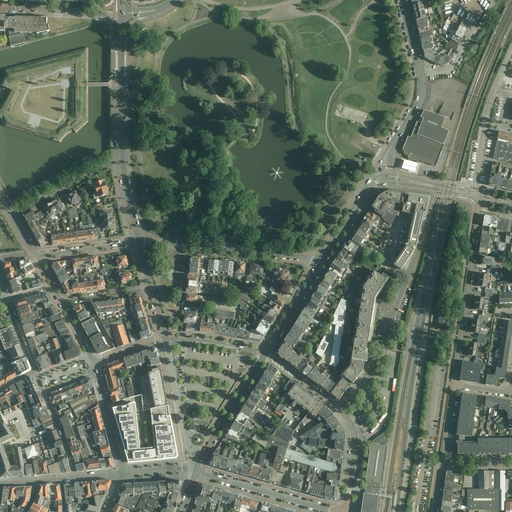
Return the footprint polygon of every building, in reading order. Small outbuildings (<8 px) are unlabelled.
[(429,5),(427,1),(412,6),(414,13),(426,10),(425,7),(429,5)] [(434,8),(436,15),(440,14),(443,14),(441,6),(434,8)] [(429,17),(428,9),(426,10),(414,13),(415,20),(427,17),(429,17)] [(471,23),(463,19),(464,18),(454,13),(452,18),(449,16),(447,20),(451,21),(457,24),(457,25),(467,30),(471,23)] [(16,19),(11,19),(0,18),(0,31),(5,31),(5,29),(11,29),(12,29),(12,31),(9,32),(6,32),(8,42),(10,41),(11,45),(25,41),(24,34),(23,34),(23,33),(37,33),(37,34),(37,35),(50,32),(48,25),(47,25),(47,18),(47,17),(44,18),(20,18),(20,16),(20,19),(16,19)] [(428,22),(427,17),(415,20),(417,26),(416,26),(417,29),(428,26),(430,26),(429,22),(428,22)] [(467,30),(457,25),(454,29),(457,31),(464,35),(465,32),(466,33),(467,31),(467,30)] [(432,31),(419,34),(420,40),(430,37),(433,37),(434,36),(433,33),(432,31)] [(464,35),(457,31),(456,33),(453,32),(451,31),(450,32),(451,33),(455,35),(462,39),(463,37),(464,35)] [(455,35),(451,33),(449,36),(446,36),(446,38),(450,38),(459,44),(460,41),(461,42),(462,40),(462,39),(455,35)] [(431,40),(430,37),(420,40),(420,41),(420,43),(421,42),(422,45),(433,43),(432,40),(431,40)] [(459,45),(450,40),(446,47),(445,49),(448,50),(450,51),(453,45),(457,48),(459,45)] [(436,55),(433,62),(435,63),(435,64),(436,64),(437,64),(441,57),(442,55),(445,51),(444,50),(437,55),(436,55)] [(436,53),(435,53),(424,56),(425,58),(432,62),(433,62),(436,55),(437,55),(436,53)] [(445,56),(442,55),(441,57),(437,64),(437,65),(438,65),(439,66),(440,66),(441,67),(442,65),(448,54),(446,53),(445,56)] [(449,53),(448,54),(442,65),(444,66),(445,65),(446,65),(448,64),(453,55),(449,53)] [(411,138),(408,137),(403,150),(405,155),(409,157),(408,158),(420,163),(420,162),(421,161),(435,167),(449,131),(442,128),(445,118),(424,111),(420,118),(423,119),(421,124),(420,123),(419,126),(416,125),(411,138)] [(511,134),(499,132),(493,158),(493,159),(511,163),(511,134)] [(418,163),(404,159),(402,168),(415,172),(418,163)] [(492,162),(492,163),(490,176),(497,177),(498,175),(500,167),(500,164),(492,162)] [(498,175),(497,177),(495,187),(501,188),(504,177),(498,175)] [(497,177),(490,176),(489,184),(490,186),(495,187),(497,177)] [(510,178),(504,177),(501,188),(507,190),(510,178)] [(90,185),(91,187),(95,186),(96,190),(107,187),(106,182),(104,183),(103,181),(95,183),(90,185)] [(108,191),(107,187),(96,190),(97,194),(93,195),(94,198),(98,197),(98,198),(104,196),(109,195),(108,192),(108,191)] [(67,197),(69,201),(71,205),(80,200),(79,198),(78,198),(77,195),(77,194),(76,194),(77,192),(75,191),(73,192),(72,194),(67,197)] [(407,197),(402,196),(403,193),(402,193),(402,194),(399,194),(399,192),(395,191),(391,191),(387,191),(383,192),(380,194),(377,197),(375,200),(373,203),(374,204),(372,207),(371,207),(373,208),(372,210),(376,213),(381,216),(381,217),(384,221),(381,227),(387,231),(396,216),(403,204),(405,201),(407,197)] [(407,203),(426,208),(428,199),(409,195),(407,203)] [(53,203),(52,203),(58,214),(62,212),(62,213),(65,211),(65,210),(66,210),(63,203),(62,204),(60,201),(59,202),(59,200),(57,201),(53,203)] [(58,214),(52,203),(48,206),(47,207),(47,208),(47,209),(48,212),(47,212),(49,215),(47,217),(50,222),(53,221),(52,219),(55,217),(54,216),(58,214)] [(415,207),(403,204),(396,216),(405,221),(407,214),(413,215),(415,207)] [(415,211),(412,222),(408,244),(409,244),(411,245),(412,245),(416,246),(421,224),(423,213),(424,213),(425,211),(426,211),(426,209),(425,208),(423,208),(423,210),(421,209),(420,210),(421,210),(423,210),(423,212),(420,212),(415,211)] [(33,210),(28,213),(27,214),(26,214),(24,215),(23,216),(28,225),(36,220),(43,216),(41,212),(38,214),(34,216),(33,214),(35,213),(33,210)] [(99,217),(101,218),(100,225),(105,225),(105,229),(106,229),(107,230),(108,230),(109,229),(113,230),(114,219),(111,219),(112,213),(99,211),(99,217)] [(369,213),(368,214),(367,214),(366,215),(365,216),(366,217),(376,224),(381,217),(381,216),(376,213),(374,215),(370,213),(369,213)] [(487,227),(486,232),(489,232),(489,229),(490,220),(491,217),(486,216),(484,217),(482,226),(487,227)] [(374,232),(379,236),(382,232),(375,228),(377,225),(376,224),(366,217),(365,218),(364,218),(363,219),(363,221),(362,223),(371,229),(371,230),(374,232)] [(498,218),(491,217),(490,220),(489,229),(489,232),(488,237),(490,237),(495,238),(495,236),(496,231),(495,231),(498,218)] [(39,226),(36,220),(28,225),(31,230),(39,226)] [(83,229),(82,223),(80,223),(81,228),(80,228),(80,230),(76,230),(78,242),(85,241),(83,229)] [(362,223),(360,225),(360,226),(359,226),(358,228),(358,229),(368,235),(371,230),(371,229),(362,223)] [(89,224),(89,228),(91,240),(97,240),(96,229),(93,229),(92,224),(89,224)] [(42,232),(39,226),(31,230),(34,236),(42,232)] [(70,226),(71,231),(70,231),(72,243),(78,242),(76,230),(74,231),(73,226),(70,226)] [(91,240),(89,228),(83,229),(85,241),(91,240)] [(368,235),(358,229),(355,235),(364,241),(367,237),(368,235)] [(44,231),(42,232),(34,236),(38,242),(46,237),(47,236),(44,231)] [(60,245),(58,233),(51,234),(52,240),(53,246),(60,245)] [(364,241),(355,235),(354,235),(353,236),(352,237),(352,238),(353,238),(351,240),(355,243),(360,246),(362,244),(363,245),(365,242),(364,241)] [(48,240),(46,237),(38,242),(40,247),(42,247),(53,246),(52,240),(47,241),(48,240)] [(345,245),(344,246),(342,249),(353,256),(355,253),(356,254),(358,251),(359,252),(361,248),(355,244),(350,241),(350,242),(349,242),(348,244),(348,245),(347,246),(345,245)] [(407,246),(394,265),(401,270),(414,250),(411,248),(410,247),(408,246),(407,246)] [(353,256),(342,249),(339,254),(353,263),(354,262),(352,261),(353,259),(352,258),(353,256)] [(353,263),(339,254),(336,259),(347,266),(348,263),(350,264),(351,263),(352,264),(352,265),(355,266),(356,264),(353,263)] [(98,263),(97,257),(91,258),(92,267),(96,267),(96,269),(100,269),(99,263),(98,263)] [(117,261),(117,264),(118,264),(118,265),(119,265),(119,267),(123,266),(124,268),(127,268),(128,267),(127,265),(128,265),(128,264),(128,263),(127,262),(126,257),(118,258),(118,261),(117,261)] [(496,257),(496,259),(483,257),(483,260),(481,261),(481,263),(482,264),(482,265),(490,266),(490,270),(495,271),(495,272),(501,273),(501,271),(500,270),(498,270),(499,268),(498,267),(495,266),(496,261),(499,261),(500,257),(496,257)] [(87,273),(85,259),(82,259),(81,259),(80,259),(80,260),(79,260),(79,259),(80,270),(84,269),(84,274),(85,274),(85,276),(87,275),(87,273)] [(336,259),(333,264),(329,271),(340,278),(341,278),(343,276),(344,276),(345,274),(346,272),(347,270),(346,270),(348,267),(347,266),(336,259)] [(28,260),(14,262),(16,267),(16,269),(17,271),(19,270),(31,264),(29,260),(28,260)] [(73,264),(73,260),(54,263),(51,267),(55,273),(64,269),(73,264)] [(237,263),(237,267),(234,266),(233,273),(236,273),(236,279),(239,279),(239,276),(244,277),(245,264),(245,263),(243,263),(242,264),(237,263)] [(19,273),(21,276),(28,273),(34,270),(31,264),(19,270),(21,273),(19,273)] [(247,267),(247,270),(246,282),(252,282),(253,274),(256,275),(257,264),(253,264),(253,265),(250,265),(250,267),(247,267)] [(16,269),(16,267),(9,269),(4,270),(6,275),(14,272),(13,269),(16,269)] [(74,271),(73,267),(71,269),(66,271),(64,269),(55,273),(58,279),(67,274),(72,271),(74,271)] [(480,274),(479,277),(478,280),(488,282),(488,278),(492,278),(492,274),(495,275),(495,272),(495,271),(490,270),(487,269),(487,275),(480,274)] [(276,270),(274,270),(273,270),(272,271),(272,272),(272,273),(273,274),(274,274),(275,274),(275,275),(273,275),(273,281),(278,282),(281,282),(281,281),(288,281),(289,280),(289,278),(289,277),(289,276),(288,276),(288,274),(290,273),(288,271),(287,272),(281,271),(282,270),(278,270),(276,270)] [(340,278),(329,271),(325,276),(340,284),(338,283),(339,281),(338,280),(340,278)] [(351,365),(342,376),(353,384),(363,371),(365,356),(369,356),(368,359),(378,295),(389,278),(382,274),(381,276),(374,271),(363,288),(351,365)] [(15,272),(14,272),(6,275),(8,282),(17,278),(15,272)] [(29,275),(28,273),(21,276),(20,277),(17,278),(8,282),(10,289),(23,285),(26,283),(24,278),(29,275)] [(121,277),(122,284),(127,283),(127,281),(131,280),(132,279),(132,277),(131,276),(130,276),(130,273),(124,274),(124,273),(115,274),(116,277),(119,276),(119,277),(121,277)] [(75,277),(74,274),(72,275),(69,277),(67,274),(58,279),(61,285),(67,281),(75,277)] [(92,291),(90,276),(87,277),(88,279),(84,280),(86,292),(87,292),(88,292),(89,292),(92,291)] [(93,276),(90,276),(92,291),(95,291),(96,291),(97,291),(98,291),(99,290),(97,281),(94,281),(93,276)] [(340,284),(325,276),(322,281),(333,288),(335,285),(336,286),(337,284),(339,286),(340,284)] [(39,280),(34,281),(30,282),(31,285),(28,286),(29,290),(41,286),(42,285),(39,280)] [(488,282),(478,280),(478,284),(478,287),(486,288),(486,289),(485,289),(485,293),(486,293),(492,294),(493,290),(490,289),(491,285),(487,285),(488,282)] [(70,287),(67,281),(61,285),(66,295),(67,295),(74,294),(73,294),(74,294),(73,287),(70,287)] [(278,282),(273,281),(272,286),(270,290),(275,293),(276,292),(279,294),(279,293),(284,295),(285,289),(280,288),(277,287),(278,282)] [(333,288),(322,281),(319,286),(333,295),(334,294),(332,293),(334,289),(333,288)] [(25,291),(23,285),(10,289),(11,294),(13,294),(21,292),(25,291)] [(333,295),(319,286),(316,291),(327,298),(328,295),(330,296),(331,294),(333,296),(333,295)] [(240,289),(240,298),(241,298),(247,302),(247,303),(248,303),(254,294),(245,289),(245,290),(240,289)] [(327,298),(316,291),(313,296),(325,304),(327,301),(325,300),(327,298)] [(273,293),(269,299),(282,308),(286,302),(281,299),(284,295),(279,293),(279,294),(276,292),(275,293),(275,295),(273,293)] [(45,293),(41,294),(43,299),(44,299),(46,303),(51,302),(47,294),(45,293)] [(492,294),(486,293),(485,298),(476,297),(476,300),(475,300),(475,303),(485,304),(485,301),(488,301),(489,297),(492,297),(492,294)] [(325,304),(313,296),(309,301),(322,309),(324,307),(323,307),(325,304)] [(33,302),(32,297),(24,299),(26,305),(28,304),(29,308),(36,306),(35,304),(40,303),(40,300),(33,302)] [(141,300),(140,297),(130,298),(130,299),(133,307),(142,304),(142,303),(142,302),(142,301),(141,300)] [(26,305),(24,299),(14,302),(16,308),(26,305)] [(334,315),(330,323),(336,325),(343,328),(343,327),(344,325),(344,322),(344,320),(345,317),(345,315),(345,312),(346,310),(346,307),(346,305),(347,302),(346,302),(344,301),(342,299),(341,299),(339,305),(336,310),(336,311),(334,315)] [(277,306),(271,301),(267,307),(278,314),(280,311),(282,308),(277,306)] [(322,309),(309,301),(305,309),(315,315),(317,316),(322,309)] [(54,306),(51,302),(46,303),(43,304),(44,307),(37,309),(38,311),(40,311),(44,309),(46,308),(54,306)] [(100,314),(99,303),(91,304),(96,313),(97,315),(100,314)] [(485,304),(475,303),(474,307),(475,307),(474,310),(483,311),(482,316),(489,317),(489,316),(489,313),(486,313),(487,308),(484,308),(485,304)] [(28,304),(26,305),(16,308),(19,317),(38,311),(37,309),(36,306),(29,308),(28,304)] [(144,310),(142,304),(133,307),(134,310),(132,311),(133,314),(144,310)] [(85,310),(83,305),(74,306),(73,307),(77,314),(85,310)] [(267,307),(263,305),(261,308),(267,311),(267,310),(269,311),(267,315),(275,320),(277,316),(278,314),(267,307)] [(58,314),(54,306),(46,308),(44,309),(47,318),(49,317),(52,316),(58,314)] [(301,314),(318,324),(319,322),(315,320),(314,321),(313,320),(315,315),(305,309),(303,312),(302,312),(301,314)] [(144,311),(144,310),(133,314),(132,314),(133,318),(134,318),(135,320),(146,317),(145,314),(145,315),(145,314),(145,313),(145,312),(144,311)] [(267,315),(259,310),(257,313),(262,316),(261,319),(271,326),(273,322),(275,320),(267,315)] [(41,316),(40,311),(38,311),(19,317),(21,322),(41,316)] [(86,311),(81,313),(77,315),(80,322),(82,324),(87,322),(85,319),(89,317),(86,311)] [(186,326),(186,332),(200,332),(201,323),(198,323),(196,323),(196,314),(184,313),(184,323),(188,323),(188,326),(186,326)] [(60,319),(58,314),(52,316),(49,317),(47,318),(45,318),(47,324),(42,326),(43,329),(52,326),(51,322),(53,321),(60,319)] [(301,314),(300,315),(300,316),(300,317),(298,320),(308,326),(310,323),(316,327),(318,324),(301,314)] [(478,320),(473,320),(473,323),(472,323),(472,326),(481,328),(482,324),(485,325),(485,323),(488,323),(489,316),(489,317),(482,316),(479,315),(478,320)] [(42,319),(41,316),(21,322),(22,327),(32,323),(40,320),(42,319)] [(147,319),(146,317),(135,320),(135,323),(134,323),(136,328),(137,327),(148,323),(148,322),(148,321),(147,319)] [(109,349),(96,323),(93,318),(87,322),(82,324),(98,354),(100,354),(110,350),(109,349)] [(271,326),(261,319),(258,323),(254,320),(253,321),(252,321),(267,331),(269,329),(271,326)] [(43,329),(42,326),(40,320),(32,323),(22,327),(25,335),(33,332),(32,330),(36,328),(37,330),(40,329),(40,330),(43,329)] [(129,343),(122,320),(110,324),(110,323),(103,325),(110,338),(113,337),(112,336),(114,336),(118,347),(117,347),(117,348),(122,346),(125,345),(130,344),(130,343),(129,343)] [(295,325),(311,335),(312,333),(306,330),(308,326),(298,320),(295,325)] [(62,321),(54,324),(58,332),(58,331),(66,328),(62,321)] [(267,331),(252,321),(251,323),(252,323),(252,324),(256,327),(253,330),(264,337),(266,333),(267,331)] [(150,330),(148,323),(137,327),(138,330),(140,329),(141,333),(150,330)] [(241,323),(239,323),(238,327),(237,327),(237,330),(233,329),(231,336),(231,337),(237,338),(239,328),(240,328),(241,323)] [(246,326),(245,325),(244,325),(243,329),(240,328),(239,328),(237,338),(243,339),(246,326)] [(249,327),(246,325),(246,326),(243,339),(249,341),(249,340),(251,330),(250,330),(248,329),(249,327)] [(295,325),(294,326),(291,330),(302,337),(303,334),(309,338),(311,335),(295,325)] [(56,336),(52,326),(43,329),(40,330),(42,334),(45,333),(48,340),(49,344),(51,350),(48,352),(50,357),(54,366),(56,365),(64,362),(62,353),(57,341),(70,336),(69,334),(56,338),(56,336)] [(481,328),(472,326),(471,330),(472,330),(471,333),(479,334),(478,339),(479,339),(485,340),(490,341),(490,339),(486,338),(486,335),(485,334),(485,332),(481,331),(481,328)] [(8,329),(0,331),(0,339),(5,351),(8,350),(19,346),(18,345),(11,328),(8,329)] [(69,334),(66,328),(58,331),(60,334),(56,336),(56,338),(69,334)] [(252,329),(251,330),(249,340),(255,341),(254,341),(255,341),(259,342),(261,342),(261,341),(264,337),(253,330),(252,329)] [(151,332),(150,330),(141,333),(130,336),(132,343),(152,337),(152,336),(153,335),(152,333),(151,332)] [(302,337),(291,330),(289,334),(288,336),(298,343),(303,347),(305,344),(299,341),(302,337)] [(322,341),(316,354),(322,358),(329,344),(327,343),(328,331),(327,330),(322,341)] [(35,337),(33,332),(25,335),(27,340),(35,337)] [(45,333),(42,334),(39,335),(36,336),(35,337),(27,340),(31,351),(42,347),(40,343),(48,340),(45,333)] [(76,348),(70,336),(57,341),(62,353),(76,348)] [(298,343),(288,336),(286,338),(286,339),(284,341),(294,349),(298,343)] [(485,340),(479,339),(478,344),(470,343),(469,346),(468,349),(477,350),(478,347),(481,347),(481,346),(482,346),(482,342),(485,343),(485,340)] [(294,349),(284,341),(284,342),(285,342),(284,343),(283,345),(280,348),(280,349),(276,354),(281,358),(282,358),(289,364),(290,364),(294,367),(295,368),(296,368),(303,358),(304,357),(294,349)] [(51,350),(49,344),(42,347),(31,351),(34,357),(41,355),(48,352),(51,350)] [(21,350),(19,346),(8,350),(10,354),(10,355),(21,350)] [(79,354),(76,348),(62,353),(64,362),(79,356),(79,354)] [(142,352),(142,353),(144,361),(147,360),(159,358),(158,352),(157,352),(157,350),(155,349),(153,349),(147,351),(143,352),(142,352),(142,353),(142,352)] [(477,350),(468,349),(468,353),(468,356),(476,357),(476,359),(475,359),(474,363),(481,365),(481,360),(479,360),(480,354),(477,354),(477,350)] [(23,355),(21,350),(10,355),(10,354),(3,357),(4,360),(11,357),(12,359),(23,355)] [(50,357),(48,352),(41,355),(34,357),(34,358),(40,372),(54,366),(50,357)] [(144,361),(142,353),(136,354),(139,365),(145,363),(144,361)] [(139,365),(136,354),(130,356),(133,366),(139,365)] [(25,360),(23,355),(12,359),(0,364),(0,370),(5,368),(11,365),(14,364),(13,363),(18,361),(19,363),(25,360)] [(133,366),(130,356),(123,358),(126,367),(127,368),(133,366)] [(126,367),(123,358),(121,359),(116,361),(122,376),(122,378),(125,377),(123,372),(126,370),(125,367),(126,367)] [(159,362),(159,358),(147,360),(148,367),(160,365),(160,362),(159,362)] [(309,362),(303,358),(296,368),(301,373),(309,362)] [(29,370),(25,360),(19,363),(18,361),(13,363),(14,364),(11,365),(12,368),(14,371),(16,377),(18,376),(29,370)] [(122,376),(116,361),(111,363),(114,372),(115,371),(117,370),(120,376),(122,376)] [(311,364),(309,362),(301,373),(307,377),(315,365),(313,363),(311,364)] [(474,363),(463,362),(460,381),(478,384),(479,379),(481,365),(474,363)] [(114,372),(111,363),(104,366),(103,368),(106,379),(116,376),(116,373),(115,371),(114,372)] [(12,368),(11,365),(5,368),(11,380),(16,377),(14,371),(12,368)] [(273,366),(271,365),(269,365),(266,371),(276,378),(278,374),(280,375),(281,373),(282,374),(282,373),(273,366)] [(318,367),(316,366),(307,377),(309,379),(311,380),(320,369),(318,367)] [(322,370),(320,369),(311,380),(315,383),(326,369),(326,368),(324,367),(322,370)] [(11,380),(5,368),(0,370),(0,372),(5,383),(11,380)] [(506,369),(496,368),(495,374),(498,379),(505,379),(506,369)] [(161,369),(152,370),(152,372),(139,377),(142,395),(143,395),(143,411),(162,407),(167,406),(168,406),(161,369)] [(331,373),(326,369),(315,383),(321,387),(331,373)] [(335,369),(331,373),(321,387),(326,391),(338,375),(337,375),(340,372),(338,371),(335,369)] [(276,378),(266,371),(262,376),(273,383),(275,380),(279,382),(280,381),(281,382),(281,381),(276,378)] [(342,379),(338,375),(326,391),(330,395),(342,379)] [(493,376),(487,375),(485,385),(495,386),(496,380),(493,376)] [(117,379),(116,376),(106,379),(108,384),(121,381),(120,378),(117,379)] [(273,383),(262,376),(259,382),(268,389),(270,386),(274,388),(276,385),(273,383)] [(30,377),(23,380),(21,381),(23,386),(26,385),(27,387),(34,383),(32,378),(30,377)] [(90,378),(80,382),(82,386),(89,397),(91,396),(90,394),(95,392),(95,393),(95,392),(92,379),(90,378)] [(296,384),(290,379),(286,385),(282,389),(286,392),(284,395),(286,397),(287,395),(296,384)] [(349,384),(342,379),(330,395),(336,399),(337,398),(339,400),(344,393),(343,393),(344,392),(345,392),(350,385),(349,384)] [(125,387),(123,380),(121,381),(108,384),(109,391),(125,387)] [(24,388),(23,386),(21,381),(16,384),(18,391),(24,388)] [(72,409),(91,400),(89,397),(82,386),(80,382),(73,385),(77,394),(78,398),(76,399),(74,400),(71,401),(69,402),(71,406),(72,409)] [(268,389),(259,382),(255,388),(266,395),(268,396),(269,394),(266,392),(268,389)] [(27,387),(24,388),(18,391),(22,399),(25,397),(38,391),(34,383),(27,387)] [(22,399),(18,391),(16,384),(13,385),(12,386),(9,388),(12,396),(14,395),(15,397),(16,397),(19,404),(23,402),(22,399)] [(306,409),(309,412),(308,413),(314,418),(318,414),(324,406),(314,398),(315,398),(314,397),(312,396),(309,394),(309,393),(306,391),(302,388),(301,387),(300,386),(300,387),(296,384),(287,395),(291,397),(289,400),(291,402),(293,400),(295,401),(293,403),(292,402),(291,405),(291,406),(293,407),(294,407),(296,405),(295,404),(296,403),(300,406),(300,405),(303,407),(301,410),(304,412),(306,409)] [(77,394),(73,385),(68,386),(72,396),(75,395),(76,399),(78,398),(77,394)] [(133,391),(132,385),(125,387),(109,391),(111,397),(126,393),(133,391)] [(74,400),(72,396),(68,386),(63,388),(68,402),(69,402),(71,401),(74,400)] [(12,396),(9,388),(3,392),(7,399),(12,396)] [(68,402),(63,388),(59,390),(62,400),(64,404),(68,402)] [(266,395),(255,388),(251,394),(263,401),(263,402),(276,410),(277,409),(279,407),(271,402),(270,403),(266,400),(268,397),(268,396),(266,395)] [(62,400),(59,390),(54,392),(57,402),(62,400)] [(41,399),(38,391),(25,397),(22,399),(23,402),(24,402),(25,403),(30,401),(32,406),(35,405),(34,402),(41,399)] [(135,397),(133,391),(126,393),(111,397),(112,403),(121,400),(130,398),(135,397)] [(7,399),(3,392),(0,393),(0,403),(0,404),(4,401),(8,408),(11,407),(7,399)] [(57,402),(54,392),(49,394),(49,395),(54,406),(55,406),(54,403),(57,402)] [(263,401),(251,394),(248,400),(259,407),(263,409),(265,407),(262,405),(262,406),(261,405),(263,401)] [(462,394),(461,404),(476,406),(477,396),(462,394)] [(95,395),(91,396),(89,397),(91,400),(72,409),(73,412),(75,415),(78,414),(88,409),(94,406),(93,404),(94,404),(94,405),(98,403),(96,395),(95,395)] [(143,395),(142,395),(135,397),(130,398),(121,400),(112,403),(113,406),(115,406),(116,409),(115,409),(117,414),(117,415),(117,414),(118,419),(125,442),(124,442),(124,443),(128,456),(127,456),(128,458),(134,462),(136,462),(151,460),(161,459),(170,458),(173,458),(177,453),(176,450),(171,423),(170,422),(167,407),(167,406),(162,407),(143,411),(143,395)] [(277,409),(279,411),(288,399),(286,398),(279,407),(277,409)] [(44,406),(41,399),(34,402),(35,405),(32,406),(26,409),(28,413),(35,410),(44,406)] [(510,401),(501,399),(499,410),(505,410),(509,407),(510,401)] [(259,407),(248,400),(244,405),(256,412),(256,413),(259,415),(261,412),(259,411),(258,411),(257,411),(259,407)] [(71,406),(69,402),(68,402),(64,404),(61,405),(59,406),(54,408),(57,413),(62,410),(63,410),(66,409),(65,406),(68,405),(69,407),(71,406)] [(99,408),(98,403),(94,405),(94,404),(93,404),(94,406),(88,409),(89,411),(90,413),(99,408)] [(476,406),(461,404),(459,414),(474,417),(476,406)] [(256,412),(244,405),(240,412),(241,412),(263,425),(271,431),(274,433),(278,427),(259,415),(256,413),(256,412)] [(48,414),(44,406),(35,410),(28,413),(31,421),(39,418),(48,414)] [(330,410),(324,406),(318,414),(320,416),(317,420),(320,422),(322,418),(325,420),(333,415),(330,410)] [(101,415),(99,408),(90,413),(88,415),(89,418),(101,415)] [(63,410),(57,413),(59,419),(71,413),(73,412),(72,409),(64,413),(63,410)] [(240,412),(239,413),(239,414),(234,421),(248,429),(251,425),(248,423),(250,420),(251,420),(250,421),(256,424),(255,426),(260,429),(263,425),(241,412),(240,413),(240,412)] [(64,429),(67,439),(75,437),(70,425),(74,423),(72,418),(73,418),(71,413),(59,419),(63,428),(64,429)] [(51,420),(48,414),(39,418),(31,421),(34,427),(41,424),(51,420)] [(474,417),(459,414),(458,425),(473,427),(474,417)] [(103,420),(101,415),(89,418),(87,419),(88,423),(93,422),(103,420)] [(333,415),(325,420),(322,422),(324,425),(327,423),(328,425),(337,421),(333,415)] [(53,424),(51,420),(41,424),(43,429),(52,425),(53,425),(53,424)] [(104,425),(103,420),(93,422),(94,425),(87,426),(88,429),(92,428),(95,427),(104,425)] [(0,433),(0,477),(1,477),(2,477),(11,477),(20,476),(23,476),(25,476),(24,470),(23,470),(22,459),(21,456),(21,455),(20,450),(20,449),(20,447),(13,449),(16,466),(9,467),(1,443),(13,437),(3,422),(2,421),(0,422),(0,429),(2,432),(0,433)] [(266,446),(267,444),(268,443),(255,435),(256,434),(248,429),(234,421),(231,427),(239,433),(250,439),(265,448),(266,446)] [(294,432),(282,421),(278,427),(274,433),(272,436),(268,443),(267,444),(279,447),(287,450),(289,444),(294,432)] [(341,426),(337,421),(328,425),(327,423),(324,425),(326,428),(330,427),(332,431),(334,430),(341,426)] [(326,428),(324,425),(322,422),(302,436),(317,438),(318,436),(320,435),(324,431),(330,432),(332,431),(330,427),(326,428)] [(85,435),(84,433),(83,430),(82,425),(78,427),(77,427),(82,440),(79,441),(82,448),(79,449),(82,456),(86,471),(101,470),(98,459),(92,446),(90,439),(86,439),(85,435)] [(105,430),(104,425),(95,427),(95,429),(86,432),(87,432),(84,433),(85,435),(105,430)] [(473,427),(458,425),(457,432),(460,432),(460,435),(471,437),(473,427)] [(239,433),(231,427),(227,433),(238,439),(240,435),(239,434),(239,433)] [(106,435),(105,430),(85,435),(86,439),(90,439),(95,437),(106,435)] [(373,443),(386,445),(388,430),(372,441),(373,442),(373,443)] [(345,433),(332,432),(331,440),(333,440),(345,442),(345,436),(345,435),(345,434),(345,433)] [(238,439),(227,433),(224,438),(228,439),(236,441),(239,442),(244,443),(244,441),(238,439)] [(59,439),(57,434),(48,438),(50,443),(59,439)] [(111,452),(109,443),(106,435),(95,437),(90,439),(92,446),(97,445),(99,445),(102,454),(111,452)] [(317,438),(302,436),(300,437),(300,438),(304,442),(304,441),(308,445),(341,451),(344,451),(345,442),(331,440),(317,438)] [(79,441),(75,438),(76,440),(68,443),(70,447),(77,444),(78,446),(79,449),(82,448),(79,441)] [(62,446),(59,439),(50,443),(48,444),(50,450),(54,449),(62,446)] [(488,439),(483,439),(478,439),(478,443),(478,454),(488,454),(488,439)] [(498,439),(488,439),(488,454),(498,454),(498,439)] [(509,439),(498,439),(498,454),(509,454),(509,439)] [(20,449),(20,450),(21,455),(25,453),(25,454),(26,458),(27,459),(30,458),(34,456),(36,456),(36,460),(36,462),(38,475),(39,475),(48,475),(49,475),(42,447),(40,444),(39,441),(36,443),(37,443),(33,445),(33,444),(32,445),(28,447),(28,446),(27,447),(28,447),(24,449),(24,448),(23,449),(20,450),(20,449)] [(304,441),(304,442),(301,446),(310,453),(313,449),(308,445),(304,441)] [(463,441),(457,441),(456,441),(456,442),(456,443),(457,444),(457,454),(468,454),(468,443),(463,443),(463,441)] [(478,454),(478,443),(468,443),(468,454),(478,454)] [(50,450),(48,444),(43,446),(42,447),(49,475),(55,474),(51,460),(52,459),(52,457),(50,450)] [(102,454),(99,445),(97,445),(92,446),(98,459),(101,470),(107,469),(105,460),(105,459),(104,459),(102,454)] [(65,454),(62,446),(54,449),(56,453),(58,453),(59,456),(65,454)] [(369,491),(378,492),(379,481),(381,481),(386,448),(371,446),(367,479),(370,480),(369,491)] [(279,447),(278,450),(275,461),(283,464),(282,464),(283,464),(284,458),(305,464),(310,466),(315,467),(315,468),(320,469),(328,471),(340,474),(342,465),(327,461),(315,458),(308,456),(287,450),(279,447)] [(56,453),(54,449),(50,450),(52,457),(52,458),(55,458),(60,474),(64,474),(59,456),(58,453),(56,453)] [(82,456),(79,449),(71,452),(74,461),(76,469),(77,471),(78,472),(86,471),(82,456)] [(220,450),(217,449),(214,454),(211,458),(212,459),(211,460),(209,461),(209,463),(210,465),(219,468),(222,457),(218,456),(220,450)] [(316,452),(313,449),(310,453),(308,456),(315,458),(316,452)] [(328,456),(327,461),(342,465),(343,459),(341,458),(341,457),(340,457),(341,452),(336,451),(328,450),(327,456),(328,456)] [(227,452),(224,451),(222,457),(219,468),(226,470),(229,459),(225,458),(227,452)] [(231,451),(229,459),(226,470),(235,472),(238,462),(230,460),(231,458),(232,458),(234,452),(231,451)] [(267,452),(264,451),(263,453),(262,453),(261,454),(261,455),(260,457),(260,458),(258,466),(253,464),(252,467),(249,476),(259,479),(262,469),(267,452)] [(113,458),(111,452),(102,454),(104,459),(105,459),(105,460),(113,458)] [(25,453),(21,455),(21,456),(22,459),(23,470),(24,470),(25,476),(29,476),(33,476),(31,463),(32,463),(31,460),(30,458),(27,459),(26,458),(24,458),(24,454),(25,454),(25,453)] [(66,457),(65,454),(59,456),(64,474),(69,473),(70,472),(66,457)] [(34,456),(30,458),(31,460),(32,463),(34,475),(35,475),(38,475),(36,462),(36,460),(35,460),(34,456)] [(52,457),(52,459),(51,460),(55,474),(60,474),(55,458),(52,458),(52,457)] [(238,460),(238,462),(235,472),(240,474),(244,459),(242,459),(243,458),(239,457),(238,460)] [(115,466),(113,458),(105,460),(107,469),(114,468),(115,466)] [(254,461),(245,459),(244,459),(240,474),(249,476),(252,467),(253,464),(254,461)] [(283,464),(275,461),(273,467),(273,468),(269,482),(280,485),(281,480),(284,472),(280,471),(282,464),(283,464)] [(310,466),(308,474),(307,478),(304,492),(310,494),(312,484),(312,481),(314,472),(315,468),(315,467),(310,466)] [(273,468),(268,467),(267,470),(262,469),(259,479),(269,482),(273,468)] [(315,468),(314,472),(312,481),(312,484),(310,494),(324,498),(327,479),(327,478),(321,478),(321,474),(317,473),(317,472),(319,473),(320,469),(315,468)] [(328,471),(327,478),(327,479),(332,480),(339,481),(340,474),(328,471)] [(462,493),(461,496),(467,497),(467,510),(497,510),(497,490),(495,490),(489,490),(489,471),(479,471),(479,490),(462,490),(462,493)] [(495,490),(497,490),(497,510),(497,511),(505,511),(505,493),(505,481),(505,471),(495,471),(495,490)] [(304,476),(291,472),(290,477),(287,487),(301,491),(304,476)] [(332,480),(327,479),(324,498),(334,501),(337,500),(339,481),(332,480)] [(100,488),(99,481),(91,482),(93,495),(99,494),(99,488),(100,488)] [(180,481),(173,481),(174,491),(180,491),(181,487),(181,485),(182,484),(182,482),(180,481)] [(93,495),(91,482),(84,483),(85,492),(85,497),(86,501),(85,501),(85,503),(85,504),(89,505),(94,506),(93,500),(93,497),(93,496),(93,495)] [(159,493),(159,482),(151,483),(151,492),(150,495),(143,511),(142,511),(152,511),(154,508),(159,495),(159,494),(160,494),(160,493),(159,493)] [(168,491),(168,482),(159,482),(159,493),(160,493),(160,494),(159,494),(159,495),(154,508),(162,510),(163,511),(164,505),(167,499),(168,495),(169,493),(168,491)] [(76,497),(75,483),(69,484),(70,498),(71,505),(71,511),(77,511),(77,506),(76,497)] [(142,492),(142,483),(133,484),(133,495),(132,497),(131,500),(128,509),(135,511),(137,508),(142,497),(143,497),(143,494),(142,492)] [(151,492),(151,483),(142,483),(142,492),(143,494),(143,497),(142,497),(137,508),(143,511),(150,495),(151,492)] [(214,487),(206,485),(202,483),(199,485),(198,492),(196,499),(195,504),(202,506),(203,501),(211,503),(211,502),(215,489),(214,487)] [(133,495),(133,484),(124,484),(122,486),(120,496),(131,500),(132,497),(133,495)] [(55,501),(54,493),(53,485),(47,486),(49,505),(50,510),(49,511),(55,511),(56,511),(56,507),(55,501)] [(49,505),(47,486),(41,486),(40,487),(37,495),(44,497),(43,502),(45,503),(43,507),(50,510),(49,505)] [(17,509),(25,487),(17,488),(14,500),(13,506),(17,509)] [(32,487),(25,487),(17,509),(18,509),(18,510),(22,511),(26,508),(29,502),(30,497),(32,487)] [(8,498),(10,488),(4,488),(2,500),(0,506),(0,511),(7,511),(8,508),(10,508),(10,506),(7,505),(8,498)] [(14,500),(17,488),(10,488),(8,498),(7,505),(10,506),(10,508),(8,508),(7,511),(11,511),(13,506),(14,500)] [(220,491),(215,489),(211,502),(219,505),(220,501),(223,491),(223,489),(222,489),(221,490),(220,491)] [(225,490),(223,491),(220,501),(222,502),(222,503),(224,503),(224,502),(228,503),(231,494),(226,492),(226,491),(226,490),(225,490)] [(177,503),(180,491),(174,491),(174,492),(173,492),(170,502),(177,503)] [(237,496),(231,494),(228,503),(227,508),(230,509),(230,510),(233,511),(237,496)] [(44,497),(37,495),(34,503),(43,507),(45,503),(43,502),(44,497)] [(101,508),(107,495),(106,495),(103,495),(99,496),(93,496),(93,497),(93,500),(94,506),(101,508)] [(363,511),(375,511),(377,497),(366,495),(363,511)] [(120,496),(116,504),(128,509),(131,500),(120,496)] [(244,498),(237,496),(233,511),(234,509),(240,511),(241,507),(244,498)] [(248,511),(252,500),(244,498),(241,507),(240,511),(244,511),(248,511)] [(168,499),(167,499),(164,505),(167,506),(175,509),(177,503),(170,502),(168,501),(168,499)] [(257,511),(260,502),(252,500),(248,511),(257,511)] [(260,502),(257,511),(270,511),(272,506),(273,505),(260,502)] [(43,507),(34,503),(30,510),(34,511),(49,511),(50,510),(43,507)] [(89,505),(85,504),(85,503),(82,503),(82,506),(82,507),(82,509),(82,511),(86,511),(90,511),(91,511),(99,511),(101,508),(94,506),(89,505)]
